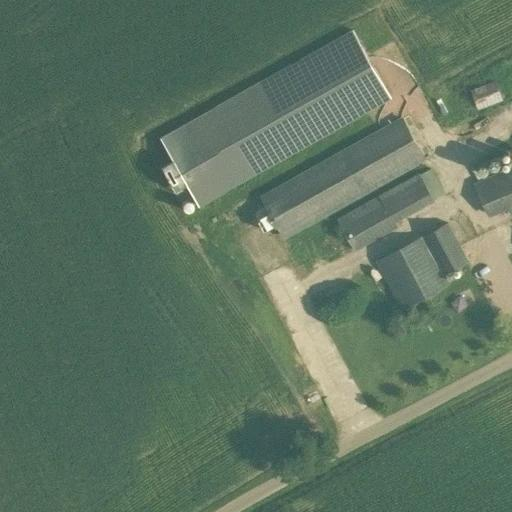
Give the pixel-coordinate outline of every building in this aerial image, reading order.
[(177,194),(189,187),(198,203),(391,96),(353,28),(160,135),(178,168),(166,174),(177,194)] [(507,100),(499,83),(476,92),(483,110),(507,100)] [(260,196),(284,239),(426,159),(403,117),(260,196)] [(510,217),(511,215),(511,165),(474,183),(488,216),(507,208),(510,217)] [(398,226),(396,222),(381,193),(337,218),(354,251),(398,226)] [(468,261),(448,222),(374,261),(401,309),(449,285),(444,274),(468,261)]
